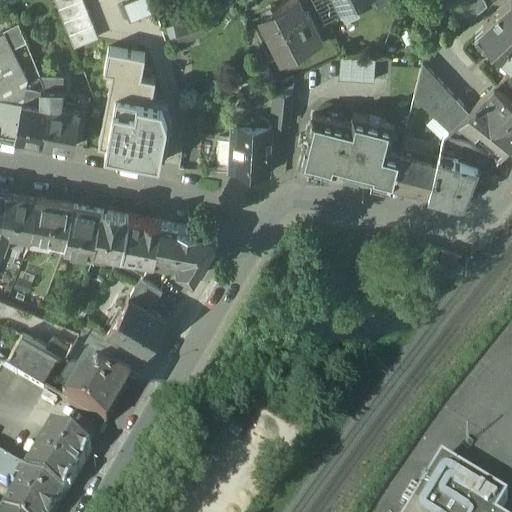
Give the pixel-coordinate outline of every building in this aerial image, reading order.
[(55,0),(59,9),(81,0),(55,0)] [(81,0),(59,9),(64,22),(87,13),(82,0),(81,0)] [(145,0),(138,0),(124,5),(131,22),(151,14),(145,0)] [(298,0),(296,0),(261,17),(284,62),(323,43),(316,28),(317,28),(309,13),(306,14),(298,0)] [(334,0),(339,9),(351,3),(354,8),(372,0),(334,0)] [(391,0),(374,0),(379,8),(392,2),(391,0)] [(485,0),(467,0),(460,4),(469,21),(488,5),(485,0)] [(511,0),(483,27),(495,39),(490,43),(511,66),(511,0)] [(64,22),(70,35),(93,26),(87,13),(64,22)] [(70,35),(75,48),(98,39),(93,26),(70,35)] [(210,26),(181,32),(183,39),(212,33),(210,26)] [(112,71),(98,143),(107,145),(117,93),(152,100),(156,77),(142,75),(146,54),(109,47),(105,70),(112,71)] [(377,58),(341,56),(340,80),(375,82),(377,58)] [(465,107),(423,60),(414,96),(446,125),(465,107)] [(62,76),(40,75),(45,88),(62,89),(62,76)] [(295,84),(282,82),(279,114),(291,116),(295,84)] [(51,103),(45,88),(41,88),(41,104),(50,106),(51,103)] [(62,89),(45,88),(51,103),(50,106),(44,141),(74,147),(80,111),(60,106),(62,89)] [(511,101),(495,88),(469,112),(491,130),(511,143),(511,141),(511,101)] [(107,145),(105,154),(159,164),(161,155),(165,156),(173,118),(168,103),(152,100),(117,93),(107,145)] [(0,99),(0,133),(16,136),(22,101),(5,99),(0,99)] [(41,104),(22,101),(16,136),(44,141),(50,106),(41,104)] [(465,107),(446,125),(450,129),(469,112),(465,107)] [(491,130),(469,112),(450,129),(446,133),(465,142),(474,145),(496,155),(498,158),(511,143),(496,133),(491,130)] [(352,124),(313,114),(310,128),(308,128),(304,143),(305,143),(301,162),(336,170),(337,166),(344,168),(370,174),(370,178),(393,184),(400,153),(388,150),(396,124),(354,114),(352,124)] [(273,125),(232,122),(231,139),(235,140),(234,170),(270,172),(273,125)] [(474,145),(465,142),(462,150),(466,151),(463,160),(471,162),(474,145)] [(496,155),(474,145),(471,162),(480,164),(480,166),(491,169),(498,158),(496,155)] [(438,162),(400,153),(393,184),(430,194),(438,162)] [(463,160),(440,155),(438,162),(430,194),(459,201),(466,198),(480,166),(480,164),(471,162),(463,160)] [(8,192),(0,190),(0,233),(1,230),(8,192)] [(38,198),(8,192),(1,230),(10,231),(31,235),(31,234),(38,198)] [(73,204),(38,198),(31,234),(66,241),(73,204)] [(101,210),(73,204),(66,241),(64,247),(92,253),(93,248),(101,210)] [(129,215),(101,210),(93,248),(110,252),(121,254),(129,215)] [(161,221),(129,215),(121,254),(144,257),(144,259),(149,260),(153,261),(161,221)] [(212,230),(161,221),(153,261),(176,265),(196,278),(217,242),(212,230)] [(10,231),(1,230),(0,233),(0,247),(3,249),(10,231)] [(110,252),(93,248),(92,253),(90,259),(104,262),(110,252)] [(457,253),(445,249),(438,269),(459,277),(461,270),(463,265),(454,262),(457,253)] [(162,290),(140,277),(129,297),(151,310),(162,290)] [(151,310),(129,297),(111,328),(135,342),(148,350),(167,319),(151,310)] [(135,342),(111,328),(105,338),(129,352),(135,342)] [(64,358),(22,333),(2,367),(16,376),(17,375),(43,391),(64,358)] [(98,354),(68,404),(107,428),(137,377),(98,354)] [(91,455),(53,432),(47,441),(43,438),(39,445),(44,448),(31,468),(27,466),(22,475),(64,500),(91,455)] [(0,462),(0,485),(7,490),(9,486),(13,489),(16,484),(21,487),(6,511),(57,511),(64,500),(22,475),(0,462)] [(501,511),(508,502),(442,462),(411,511),(501,511)]
